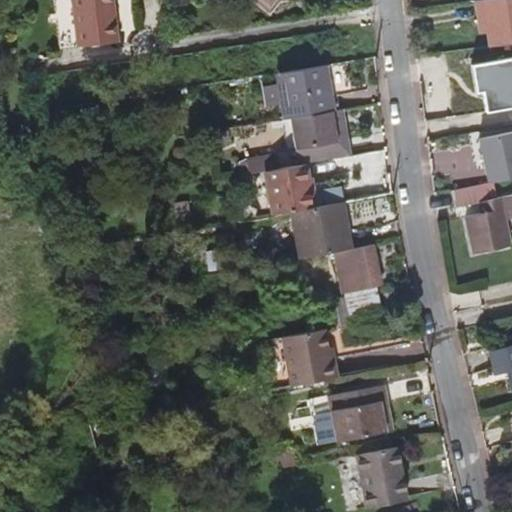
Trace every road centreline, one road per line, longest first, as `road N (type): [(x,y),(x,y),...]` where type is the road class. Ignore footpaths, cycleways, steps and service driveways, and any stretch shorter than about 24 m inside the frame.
road 1 (residential): [(389,0),(395,74),(478,511)]
road 2 (unknown): [(390,13),(199,56),(55,74)]
